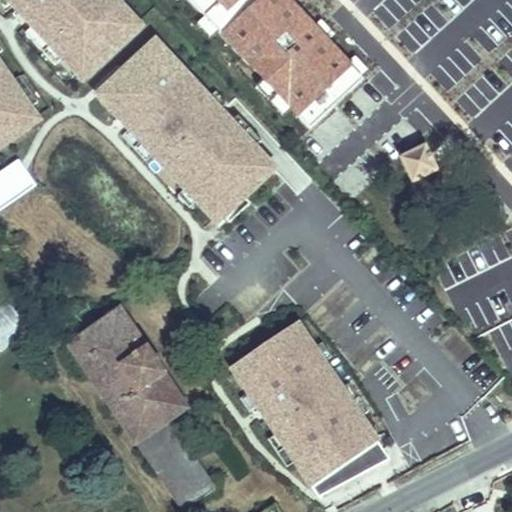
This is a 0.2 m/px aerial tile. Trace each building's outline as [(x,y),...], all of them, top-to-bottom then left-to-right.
[(110,0),(1,0),(81,84),(140,31),(110,0)] [(94,98),(216,230),(277,174),(153,44),(94,98)] [(407,82),(418,101),(461,77),(451,58),(407,82)] [(0,153),(42,126),(0,65),(0,153)] [(461,77),(418,101),(447,154),(469,142),(466,138),(485,127),(511,122),(511,72),(488,76),(466,86),(461,77)] [(426,150),(401,163),(414,187),(439,173),(426,150)] [(20,164),(0,176),(0,209),(35,187),(20,164)] [(186,411),(122,310),(69,346),(180,511),(181,511),(214,490),(170,421),(186,411)] [(297,328),(227,377),(310,491),(380,446),(297,328)]
